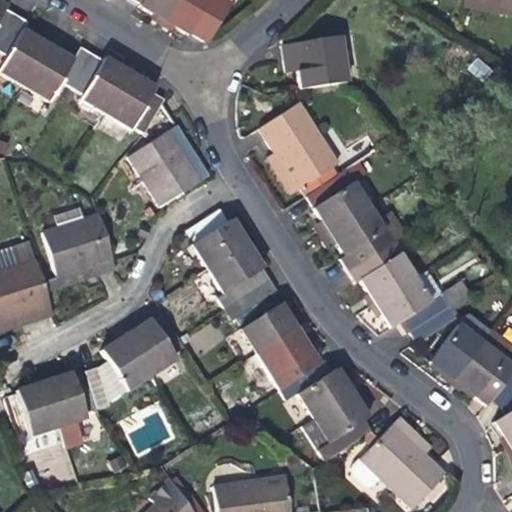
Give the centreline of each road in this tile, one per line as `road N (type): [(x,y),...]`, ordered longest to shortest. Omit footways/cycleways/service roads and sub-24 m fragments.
road 1 (residential): [(240,179),(327,317),(443,412),(468,453),(463,495),(450,511)]
road 2 (residential): [(6,370),(123,306),(164,222),(240,179)]
road 3 (residential): [(58,0),(201,81)]
